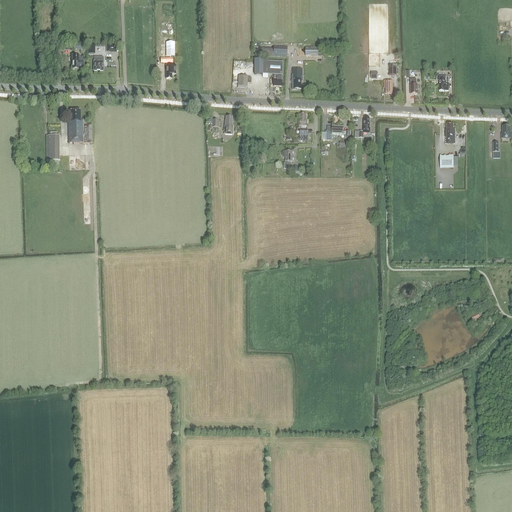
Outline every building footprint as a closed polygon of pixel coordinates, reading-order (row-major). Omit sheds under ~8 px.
[(173,43),(165,43),(166,57),(174,57),(173,43)] [(287,47),(273,46),(273,57),(286,57),(287,47)] [(308,47),(308,57),(325,56),(325,47),(308,47)] [(83,69),(84,62),(83,62),(83,57),(72,57),(72,70),(79,70),(79,69),(83,69)] [(93,62),(93,71),(103,71),(103,62),(103,58),(94,57),(94,62),(93,62)] [(261,59),(253,59),(253,74),(261,74),(261,59)] [(263,60),(262,74),(274,75),(273,87),(281,87),(282,75),(283,62),(267,61),(267,60),(263,60)] [(172,75),(173,75),(176,75),(176,69),(176,65),(166,65),(166,68),(166,79),(172,79),(172,75)] [(397,67),(388,67),(388,76),(397,76),(397,67)] [(291,81),(291,83),(292,83),(292,90),(296,90),(296,89),(301,89),(301,82),(302,82),(302,69),(292,69),(292,81),(291,81)] [(439,80),(439,83),(439,91),(444,92),(444,91),(448,92),(449,84),(446,83),(446,81),(446,75),(437,75),(437,80),(439,80)] [(247,87),(247,77),(238,76),(238,86),(247,87)] [(385,94),(392,94),(392,81),(384,81),(384,88),(385,88),(385,94)] [(85,143),(92,143),(92,124),(86,124),(86,119),(82,119),(83,121),(80,121),(80,111),(69,111),(70,123),(68,123),(68,143),(83,143),(83,135),(85,135),(85,143)] [(300,114),(300,120),(298,120),(298,126),(307,127),(307,120),(306,120),(306,115),(300,114)] [(231,127),(232,118),(226,117),(225,123),(224,130),(224,135),(232,135),(233,127),(231,127)] [(370,128),(369,128),(370,123),(369,123),(369,118),(364,118),(364,120),(363,120),(363,132),(359,132),(359,138),(363,138),(363,133),(370,134),(370,128)] [(219,120),(212,120),(212,121),(209,121),(208,125),(209,125),(209,127),(208,127),(208,131),(210,131),(210,130),(211,130),(211,128),(219,128),(219,120)] [(445,144),(455,144),(454,129),(453,129),(453,124),(447,124),(447,130),(445,130),(445,144)] [(501,139),(511,139),(511,133),(510,133),(510,126),(502,126),(502,133),(501,133),(501,139)] [(343,135),(346,135),(345,138),(350,139),(350,132),(346,132),(343,132),(343,127),(332,127),(332,128),(327,127),(327,132),(326,131),(326,133),(327,133),(327,141),(331,141),(332,135),(343,135)] [(308,129),(300,129),(299,141),(307,141),(308,129)] [(62,161),(62,135),(48,136),(48,161),(62,161)] [(289,170),(289,162),(292,162),(292,152),(283,152),(282,154),(282,156),(282,157),(284,158),(285,158),(285,164),(284,164),(284,170),(289,170)] [(453,168),(453,157),(440,157),(440,168),(453,168)] [(302,172),(298,172),(298,166),(293,166),(293,175),(302,175),(302,172)] [(480,318),(478,313),(470,317),(473,321),(480,318)]
